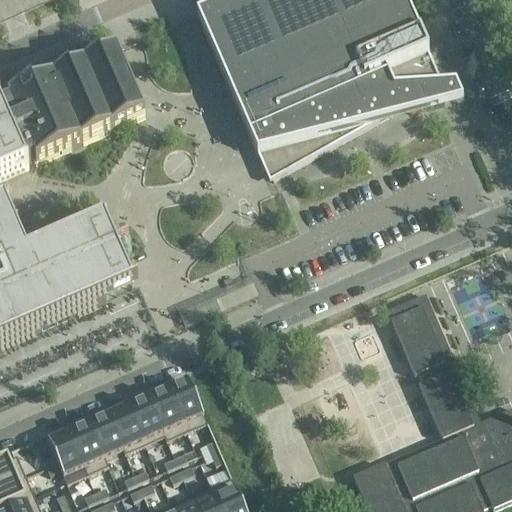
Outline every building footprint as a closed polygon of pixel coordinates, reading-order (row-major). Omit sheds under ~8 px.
[(6,0),(0,0),(0,11),(9,8),(6,0)] [(403,0),(241,0),(196,20),(269,187),(277,182),(373,129),(464,105),(454,83),(443,90),(439,80),(425,50),(414,23),(403,0)] [(9,106),(0,110),(25,168),(35,164),(36,167),(145,120),(117,55),(8,102),(9,106)] [(28,261),(27,261),(17,237),(19,236),(18,235),(16,235),(6,211),(8,211),(7,209),(5,210),(0,197),(0,183),(29,171),(28,169),(26,170),(25,168),(0,110),(0,109),(0,107),(1,107),(0,106),(0,105),(0,351),(138,291),(138,289),(133,291),(121,265),(117,256),(119,256),(118,254),(117,255),(105,229),(107,228),(107,227),(28,261)] [(499,511),(511,506),(511,413),(481,427),(426,300),(391,315),(395,325),(391,327),(391,328),(392,327),(415,380),(414,380),(415,381),(419,380),(422,389),(419,390),(419,391),(420,391),(443,444),(442,444),(442,445),(443,445),(446,452),(399,472),(396,464),(353,483),(354,484),(366,511),(499,511)] [(189,389),(169,397),(185,433),(205,425),(189,389)] [(169,397),(149,406),(165,442),(185,433),(169,397)] [(149,406),(129,415),(145,451),(165,442),(149,406)] [(129,415),(110,423),(125,459),(145,451),(129,415)] [(110,423),(90,432),(106,468),(125,459),(110,423)] [(90,432),(70,440),(86,477),(106,468),(90,432)] [(70,440),(50,449),(58,468),(62,476),(65,483),(66,485),(86,477),(70,440)] [(219,454),(208,459),(211,466),(222,462),(219,454)] [(222,462),(211,466),(214,474),(225,469),(222,462)] [(189,463),(177,468),(181,475),(192,470),(189,463)] [(58,468),(47,473),(51,480),(62,476),(58,468)] [(177,468),(167,473),(170,480),(181,475),(177,468)] [(9,475),(0,478),(0,502),(18,495),(9,475)] [(62,476),(51,480),(54,488),(65,483),(62,476)] [(195,478),(184,483),(187,490),(198,485),(195,478)] [(149,480),(138,485),(141,492),(152,488),(149,480)] [(184,483),(173,487),(176,495),(187,490),(184,483)] [(138,485),(127,490),(130,497),(141,492),(138,485)] [(25,511),(18,495),(0,502),(0,511),(25,511)] [(155,495),(144,500),(148,507),(159,502),(155,495)] [(109,498),(98,502),(102,510),(113,505),(109,498)] [(144,500),(133,505),(137,511),(148,507),(144,500)] [(98,502),(87,507),(89,511),(96,511),(102,510),(98,502)]
